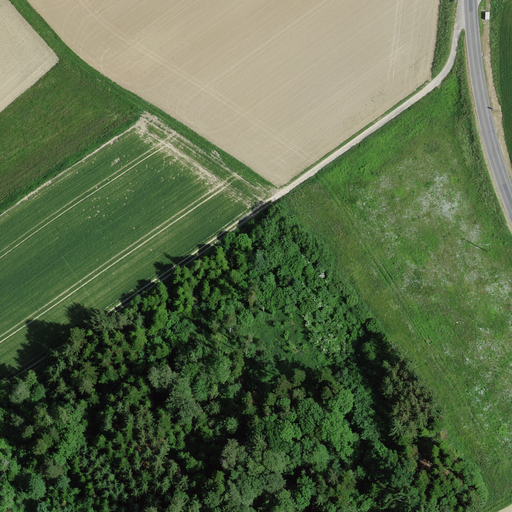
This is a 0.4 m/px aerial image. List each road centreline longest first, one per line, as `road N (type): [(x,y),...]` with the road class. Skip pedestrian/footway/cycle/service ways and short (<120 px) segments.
road 1 (track): [(462,0),(449,57),(430,85),(0,388)]
road 2 (tertiary): [(467,6),(480,111),(511,215)]
